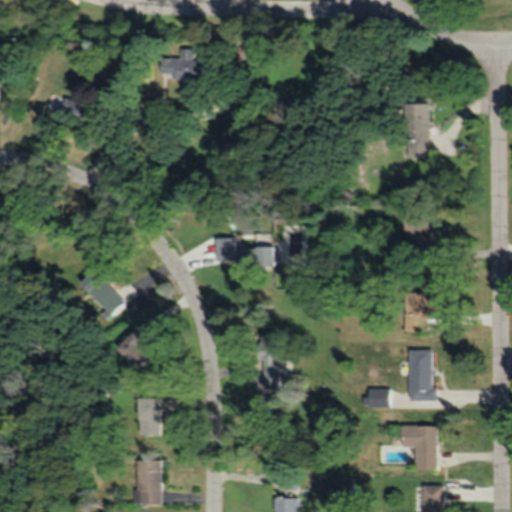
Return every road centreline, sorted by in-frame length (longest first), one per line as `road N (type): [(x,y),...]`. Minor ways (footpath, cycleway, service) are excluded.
road 1 (residential): [(502,511),(498,47)]
road 2 (residential): [(93,0),(145,10),(360,19),(462,44),(511,47)]
road 3 (residential): [(213,511),(211,357),(190,292),(142,226)]
road 4 (residential): [(0,165),(62,174),(142,226)]
